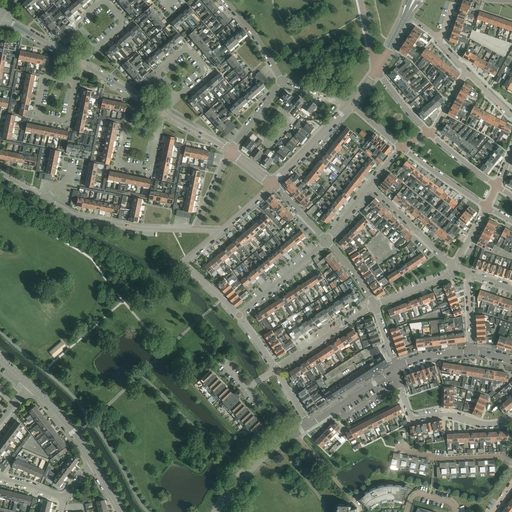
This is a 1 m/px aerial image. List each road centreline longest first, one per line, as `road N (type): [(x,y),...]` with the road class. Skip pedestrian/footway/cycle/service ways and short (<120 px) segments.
road 1 (residential): [(396,367),(412,419),(448,414),(494,424),(511,417)]
road 2 (residential): [(45,199),(71,214),(195,230)]
road 3 (residential): [(218,511),(239,480),(308,425)]
road 4 (residential): [(238,316),(185,265),(218,232)]
